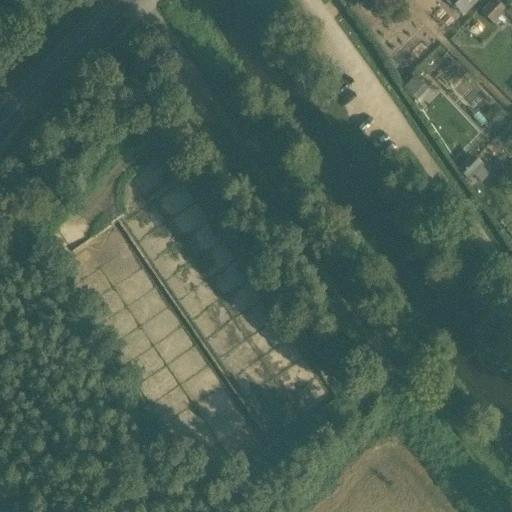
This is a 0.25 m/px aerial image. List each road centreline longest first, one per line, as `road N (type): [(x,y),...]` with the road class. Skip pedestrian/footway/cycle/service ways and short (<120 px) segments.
road 1 (track): [(511,306),(380,115)]
road 2 (secondary): [(123,0),(0,126)]
